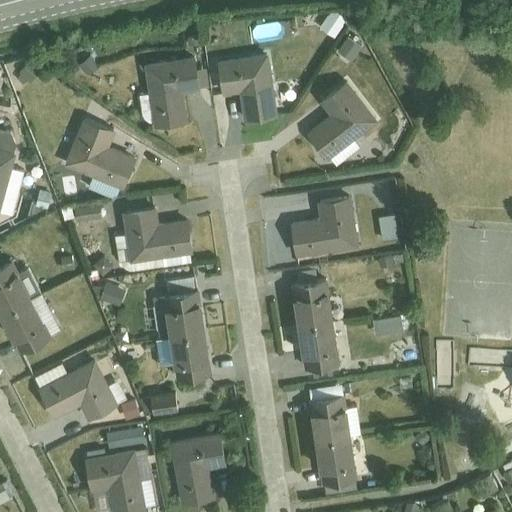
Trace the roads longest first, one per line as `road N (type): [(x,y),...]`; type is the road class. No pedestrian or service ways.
road 1 (residential): [(280,511),(227,157)]
road 2 (residential): [(58,511),(0,395)]
